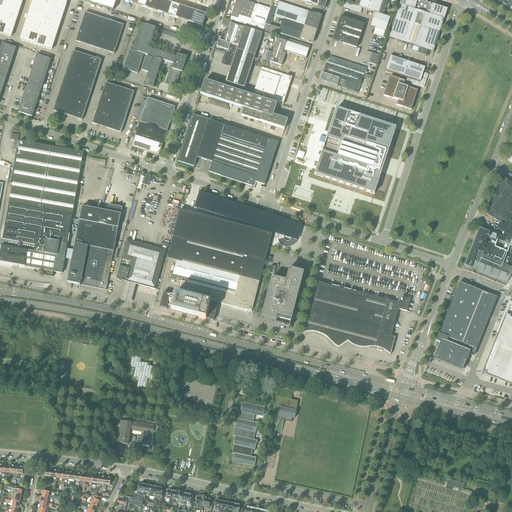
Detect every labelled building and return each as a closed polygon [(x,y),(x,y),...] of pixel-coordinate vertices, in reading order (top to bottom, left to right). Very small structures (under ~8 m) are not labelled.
[(5,0),(5,3),(21,9),(21,8),(22,4),(23,3),(22,3),(23,0),(5,0)] [(50,0),(48,7),(56,10),(59,0),(50,0)] [(59,0),(56,10),(64,12),(65,12),(64,12),(66,8),(66,7),(67,4),(66,2),(64,1),(63,1),(59,0)] [(80,0),(114,11),(117,0),(80,0)] [(147,0),(145,8),(153,10),(155,0),(147,0)] [(162,0),(155,0),(153,10),(160,13),(164,1),(162,0)] [(231,17),(230,20),(232,20),(263,31),(264,29),(265,24),(270,26),(277,7),(274,6),(271,5),(270,9),(257,4),(257,5),(255,5),(255,4),(243,0),(236,0),(231,16),(231,17)] [(297,0),(319,7),(318,8),(321,9),(321,8),(324,9),(327,0),(297,0)] [(345,2),(343,8),(355,11),(361,14),(362,12),(361,12),(362,8),(383,15),(387,4),(388,1),(388,0),(392,0),(395,1),(395,0),(353,0),(353,1),(352,4),(345,2)] [(444,19),(445,17),(448,9),(419,0),(401,0),(400,5),(389,38),(433,53),(433,52),(444,19)] [(164,1),(160,13),(168,15),(172,3),(164,1)] [(29,11),(45,16),(48,7),(40,4),(32,2),(31,6),(30,6),(30,7),(29,11)] [(275,15),(284,19),(299,24),(316,29),(320,16),(309,13),(309,12),(279,2),(275,15)] [(5,3),(1,13),(18,18),(18,17),(19,14),(19,13),(21,9),(5,3)] [(172,3),(168,15),(175,17),(179,6),(172,3)] [(179,6),(175,17),(183,20),(187,8),(179,6)] [(48,7),(45,16),(61,22),(61,21),(63,17),(63,18),(63,16),(64,13),(64,12),(56,10),(48,7)] [(187,8),(183,20),(191,22),(195,11),(187,8)] [(26,20),(26,21),(42,26),(45,16),(29,11),(29,12),(27,15),(27,16),(26,20)] [(195,11),(191,22),(203,26),(206,15),(195,11)] [(85,12),(80,27),(90,30),(95,16),(90,15),(90,14),(85,12)] [(1,13),(0,17),(0,22),(6,25),(15,28),(15,27),(16,23),(16,22),(17,19),(18,19),(18,18),(1,13)] [(385,31),(386,31),(390,17),(375,13),(371,26),(375,28),(385,31)] [(45,16),(42,26),(58,31),(59,27),(60,27),(60,26),(61,22),(45,16)] [(95,16),(90,30),(100,33),(104,19),(99,17),(99,18),(95,16)] [(333,40),(357,48),(365,24),(341,16),(333,40)] [(104,19),(100,33),(109,36),(114,23),(109,21),(109,20),(104,19)] [(223,25),(229,27),(227,34),(231,35),(228,43),(231,44),(238,46),(239,42),(257,48),(263,31),(225,19),(223,25)] [(299,24),(284,19),(279,33),(300,40),(300,39),(311,42),(316,29),(299,24)] [(23,30),(31,33),(39,35),(42,26),(26,21),(25,21),(26,21),(24,25),(24,26),(23,30)] [(114,23),(109,36),(119,40),(124,25),(118,23),(118,24),(114,23)] [(137,74),(144,54),(154,57),(153,58),(147,56),(142,70),(149,72),(145,84),(153,87),(162,60),(172,63),(165,83),(176,87),(181,72),(182,72),(187,57),(177,53),(176,57),(150,48),(156,28),(141,23),(135,42),(132,50),(130,50),(123,69),(137,74)] [(6,25),(3,35),(4,35),(7,36),(8,36),(10,37),(12,36),(12,35),(13,33),(13,32),(14,28),(15,28),(6,25)] [(42,26),(39,35),(47,38),(55,41),(55,40),(56,37),(57,35),(58,32),(58,31),(42,26)] [(80,27),(76,41),(81,43),(81,42),(86,44),(90,30),(80,27)] [(375,28),(373,34),(383,37),(385,31),(375,28)] [(159,34),(180,40),(181,36),(161,29),(159,34)] [(21,36),(20,38),(21,40),(23,41),(24,42),(24,41),(27,42),(28,43),(31,33),(23,30),(22,31),(21,34),(21,35),(21,36)] [(90,30),(86,44),(90,45),(90,46),(95,48),(100,33),(90,30)] [(31,33),(28,43),(31,44),(32,44),(35,45),(36,45),(39,35),(31,33)] [(100,33),(95,48),(100,49),(100,48),(105,50),(109,36),(100,33)] [(217,47),(216,48),(220,49),(220,48),(228,50),(229,51),(231,44),(228,43),(231,35),(227,34),(225,34),(223,41),(219,40),(218,43),(217,44),(218,44),(217,47)] [(39,35),(36,45),(39,46),(40,47),(43,48),(44,48),(47,38),(39,35)] [(109,36),(105,50),(109,51),(109,52),(114,54),(119,40),(109,36)] [(278,36),(269,62),(281,66),(285,54),(290,55),(290,53),(300,56),(299,58),(304,60),(305,58),(306,58),(308,50),(309,50),(310,47),(278,36)] [(47,38),(44,48),(47,49),(48,49),(50,50),(52,49),(53,46),(54,45),(55,41),(47,38)] [(223,57),(222,61),(222,62),(222,63),(223,64),(224,64),(224,65),(228,66),(228,65),(231,67),(226,82),(245,88),(252,64),(255,56),(257,48),(239,42),(238,46),(231,44),(229,51),(228,50),(227,52),(225,53),(224,58),(223,57)] [(0,97),(16,48),(2,43),(0,49),(0,97)] [(71,55),(70,60),(84,65),(87,55),(74,51),(72,56),(71,55)] [(32,117),(51,59),(37,55),(18,112),(32,117)] [(87,55),(84,65),(99,70),(100,65),(99,65),(101,60),(87,55)] [(421,82),(425,67),(391,56),(386,71),(421,82)] [(69,66),(67,70),(81,75),(84,65),(70,60),(68,65),(69,66)] [(364,74),(327,62),(326,64),(323,73),(320,80),(358,93),(364,74)] [(84,65),(81,75),(95,79),(96,75),(97,75),(99,70),(84,65)] [(272,102),(277,104),(282,105),(291,77),(262,67),(253,96),(272,102)] [(65,74),(63,79),(78,84),(81,75),(67,70),(66,75),(65,74)] [(81,75),(78,84),(92,89),(94,84),(93,84),(95,79),(81,75)] [(402,107),(405,108),(406,108),(411,110),(411,109),(413,105),(414,100),(415,100),(414,100),(416,96),(416,95),(417,91),(418,91),(418,90),(417,90),(413,89),(412,89),(408,87),(403,86),(405,82),(405,81),(404,81),(400,79),(399,79),(395,78),(391,76),(390,76),(390,77),(389,81),(388,81),(387,86),(385,90),(385,91),(384,95),(384,96),(389,97),(390,98),(393,99),(394,99),(398,100),(397,104),(396,105),(397,105),(401,107),(402,107)] [(63,85),(61,89),(75,94),(78,84),(63,79),(62,84),(63,85)] [(202,88),(200,94),(244,108),(241,115),(275,126),(274,126),(284,129),(288,120),(273,115),(277,104),(272,102),(253,96),(205,80),(203,87),(202,88)] [(104,87),(102,92),(117,97),(120,87),(106,83),(105,88),(104,87)] [(78,84),(75,94),(88,98),(90,94),(91,94),(92,89),(78,84)] [(120,87),(117,97),(131,102),(133,97),(132,96),(134,92),(120,87)] [(328,90),(323,88),(319,100),(325,102),(328,90)] [(59,94),(57,99),(58,99),(67,102),(72,103),(75,94),(61,89),(60,94),(59,94)] [(102,98),(100,102),(114,106),(117,97),(102,92),(101,97),(102,98)] [(75,94),(72,103),(76,105),(86,108),(88,103),(87,103),(88,98),(75,94)] [(114,106),(111,116),(115,118),(124,120),(124,121),(125,121),(127,116),(126,115),(129,106),(130,107),(131,102),(117,97),(114,106)] [(175,107),(144,97),(140,109),(171,119),(175,107)] [(209,104),(227,110),(229,104),(210,98),(209,104)] [(56,103),(53,111),(63,114),(67,102),(58,99),(57,103),(56,103)] [(67,102),(63,114),(68,115),(73,116),(76,105),(72,103),(67,102)] [(98,106),(96,111),(106,114),(111,116),(114,106),(100,102),(99,107),(98,106)] [(76,105),(73,116),(77,118),(82,120),(86,108),(76,105)] [(316,170),(314,175),(324,178),(331,180),(329,184),(357,193),(358,189),(365,191),(374,195),(379,179),(381,173),(381,172),(381,171),(380,171),(384,157),(386,158),(386,156),(387,157),(396,128),(362,117),(362,118),(356,116),(356,115),(336,108),(329,132),(327,138),(326,139),(323,148),(323,149),(320,158),(320,159),(317,170),(316,170)] [(171,119),(140,109),(136,121),(140,122),(167,131),(171,119)] [(96,111),(92,123),(97,125),(98,124),(102,126),(106,114),(96,111)] [(106,114),(102,126),(107,127),(106,128),(111,130),(115,118),(111,116),(106,114)] [(184,145),(178,162),(194,167),(197,157),(212,162),(225,125),(194,115),(193,117),(192,118),(184,144),(184,145)] [(115,118),(111,130),(121,133),(124,125),(123,125),(124,121),(124,120),(115,118)] [(163,143),(167,131),(140,122),(136,134),(136,136),(136,135),(132,147),(159,155),(163,144),(162,144),(163,143)] [(212,162),(209,172),(220,176),(247,185),(246,185),(247,187),(249,188),(250,187),(250,188),(251,188),(252,188),(252,187),(253,188),(254,187),(255,185),(255,184),(255,182),(256,182),(264,185),(278,143),(268,139),(225,125),(212,162)] [(13,150),(18,151),(8,207),(7,207),(7,208),(8,209),(6,218),(5,218),(5,221),(6,221),(3,239),(2,239),(0,245),(2,245),(0,254),(0,262),(47,271),(47,276),(53,277),(54,272),(62,273),(63,268),(64,268),(68,243),(84,152),(18,141),(19,135),(11,134),(10,140),(15,140),(13,150)] [(151,178),(151,176),(146,175),(144,185),(149,186),(149,183),(152,183),(153,179),(151,178)] [(505,226),(511,213),(511,182),(504,178),(499,179),(486,214),(501,223),(505,226)] [(79,224),(67,282),(107,291),(108,284),(107,283),(112,260),(122,207),(109,205),(108,212),(82,206),(82,207),(79,224)] [(204,299),(252,311),(253,308),(272,233),(195,213),(192,225),(189,224),(188,229),(190,230),(187,242),(243,256),(238,276),(176,260),(172,279),(181,282),(179,292),(179,295),(175,294),(173,300),(171,299),(170,304),(172,304),(171,311),(171,310),(199,318),(206,320),(206,319),(214,321),(218,306),(210,304),(211,303),(204,301),(204,299)] [(504,233),(499,241),(498,240),(499,237),(489,233),(490,233),(479,229),(463,269),(496,282),(505,286),(511,273),(511,213),(505,226),(501,223),(497,229),(504,233)] [(166,250),(127,240),(116,279),(126,282),(136,284),(155,289),(166,250)] [(285,280),(272,277),(260,321),(275,325),(277,318),(291,322),(303,276),(287,272),(285,280)] [(136,284),(126,282),(122,301),(131,304),(136,284)] [(390,355),(391,352),(395,339),(393,338),(391,337),(399,309),(407,312),(411,300),(401,297),(400,303),(318,282),(305,332),(307,332),(309,332),(311,332),(314,332),(316,332),(318,333),(320,333),(322,334),(324,335),(327,338),(330,340),(331,341),(332,343),(334,344),(335,345),(337,346),(338,347),(339,347),(348,341),(349,342),(350,343),(352,344),(354,345),(355,346),(357,346),(358,347),(360,347),(362,347),(363,347),(365,347),(367,347),(370,347),(373,347),(374,347),(376,347),(378,348),(380,348),(383,350),(385,351),(387,352),(390,355)] [(459,282),(439,334),(439,333),(436,341),(440,343),(438,349),(434,359),(463,370),(466,360),(469,354),(473,356),(476,348),(497,297),(459,282)] [(171,294),(164,292),(160,307),(167,309),(171,294)] [(486,363),(482,373),(497,379),(511,385),(511,305),(510,305),(499,331),(493,346),(487,363),(486,363)] [(136,368),(135,371),(134,377),(137,378),(137,377),(139,377),(137,387),(140,388),(140,387),(146,388),(148,376),(154,378),(156,367),(148,366),(148,363),(143,362),(143,363),(140,363),(141,358),(133,356),(130,368),(133,368),(134,367),(136,368)] [(294,419),(298,401),(276,396),(272,415),(269,431),(281,434),(284,420),(292,422),(292,418),(294,418),(294,419)] [(252,423),(254,414),(262,416),(264,408),(243,404),(241,412),(243,412),(241,420),(236,419),(234,427),(235,427),(233,436),(235,437),(234,445),(232,454),(235,454),(233,462),(254,466),(256,458),(250,457),(252,449),(255,449),(256,441),(253,440),(255,432),(257,424),(252,423)] [(126,421),(125,422),(119,421),(115,446),(120,447),(120,443),(128,445),(130,430),(142,432),(140,444),(151,446),(154,425),(150,425),(150,424),(150,425),(147,424),(146,424),(143,424),(143,423),(143,424),(140,423),(139,423),(136,423),(136,422),(131,422),(131,423),(129,422),(129,421),(128,421),(127,421),(126,421)] [(104,484),(103,490),(106,490),(107,485),(110,485),(111,477),(105,476),(104,484)] [(446,485),(463,490),(465,484),(448,479),(447,483),(446,485)] [(132,498),(132,501),(139,503),(142,503),(143,498),(145,485),(143,485),(143,484),(140,483),(140,484),(139,484),(138,487),(136,487),(135,490),(138,491),(137,494),(139,494),(138,499),(132,498)] [(145,485),(143,498),(145,499),(146,493),(149,494),(150,494),(151,486),(148,485),(148,486),(145,485)] [(149,494),(149,496),(155,497),(157,487),(155,487),(155,486),(151,486),(150,494),(149,494)] [(155,498),(158,499),(159,496),(162,496),(163,489),(163,488),(159,487),(159,488),(157,487),(155,497),(155,498)] [(11,488),(11,491),(13,491),(12,494),(12,495),(21,496),(22,490),(16,489),(11,488)] [(166,494),(166,497),(167,498),(166,498),(170,499),(169,505),(171,505),(172,503),(174,491),(172,491),(172,490),(169,489),(169,490),(168,490),(167,494),(166,494)] [(43,491),(42,497),(49,498),(54,499),(57,500),(57,497),(51,496),(49,495),(49,492),(43,491)] [(174,491),(172,503),(174,504),(175,500),(178,500),(180,491),(177,491),(176,492),(174,491)] [(184,505),(183,508),(185,508),(186,505),(187,505),(187,502),(190,503),(192,495),(191,495),(192,494),(188,494),(186,494),(184,505)] [(91,497),(89,503),(91,504),(97,507),(100,501),(99,501),(101,497),(92,496),(91,497)] [(195,502),(193,507),(198,508),(199,505),(203,506),(204,497),(201,496),(200,497),(198,496),(197,502),(195,502)] [(203,506),(202,507),(209,508),(211,499),(208,499),(208,497),(204,497),(203,506)] [(8,500),(8,502),(13,503),(12,507),(19,508),(20,502),(11,500),(8,500)] [(215,504),(214,507),(215,508),(214,510),(218,511),(217,511),(220,511),(222,501),(216,500),(216,504),(215,504)] [(222,501),(220,511),(222,511),(223,510),(227,510),(228,503),(222,501)]
